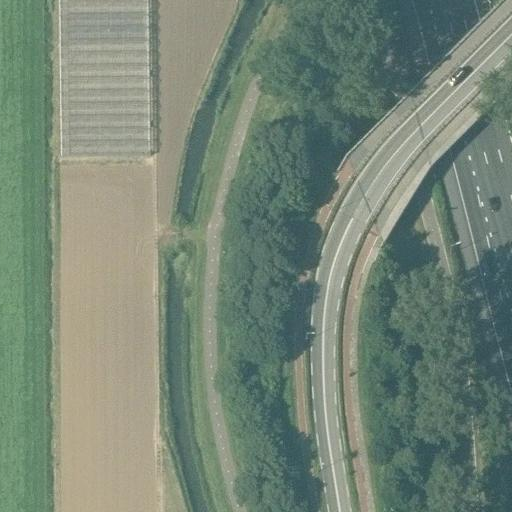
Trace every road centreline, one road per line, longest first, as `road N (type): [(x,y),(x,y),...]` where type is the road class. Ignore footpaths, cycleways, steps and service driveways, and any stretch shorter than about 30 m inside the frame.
road 1 (tertiary): [(338,511),(322,339),(331,266),(399,146),(511,33)]
road 2 (unclassified): [(215,232),(240,119),(304,0)]
road 3 (motorway): [(449,0),(511,230)]
